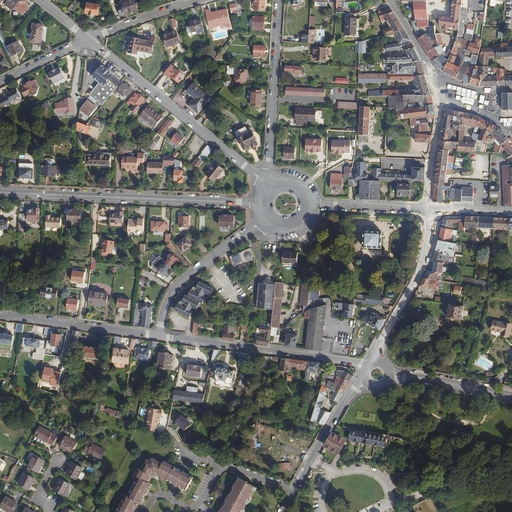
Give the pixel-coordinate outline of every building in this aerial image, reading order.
[(28,4),(22,0),(6,0),(5,3),(6,3),(3,7),(10,13),(14,8),(22,14),(24,11),(25,11),(29,7),(26,5),(28,4)] [(138,10),(134,0),(131,0),(123,3),(124,7),(123,7),(126,14),(138,10)] [(265,11),(265,0),(254,0),(254,10),(265,11)] [(511,76),(510,76),(510,73),(507,73),(506,69),(504,69),(489,66),(489,56),(496,57),(496,58),(511,56),(511,46),(509,47),(509,43),(502,43),(503,38),(491,38),(491,44),(495,44),(502,45),(502,48),(483,48),(481,54),(481,55),(479,72),(478,72),(478,64),(477,63),(478,57),(473,54),(472,58),(466,56),(468,51),(473,52),(474,52),(479,54),(481,45),(482,32),(480,32),(478,45),(471,43),(464,40),(461,39),(458,38),(458,34),(462,35),(464,28),(460,27),(461,22),(464,23),(468,23),(469,11),(469,10),(462,9),(462,0),(453,0),(452,12),(452,16),(440,15),(440,26),(432,26),(429,25),(429,20),(428,17),(426,0),(396,0),(396,1),(414,1),(420,0),(422,23),(418,23),(418,20),(416,21),(412,22),(413,26),(418,35),(419,27),(427,27),(429,27),(433,42),(428,34),(428,33),(419,38),(427,52),(432,61),(438,67),(444,71),(457,78),(471,83),(481,86),(484,86),(499,86),(505,85),(511,85),(511,76)] [(422,23),(420,0),(414,1),(416,21),(418,20),(418,23),(422,23)] [(98,15),(99,5),(88,4),(86,14),(98,15)] [(239,15),(236,4),(230,6),(232,16),(239,15)] [(380,16),(393,11),(390,7),(379,11),(380,16)] [(231,21),(227,10),(211,14),(210,9),(205,11),(210,27),(231,21)] [(393,11),(380,16),(381,20),(381,21),(384,20),(388,19),(392,27),(384,30),(385,36),(394,33),(396,32),(405,30),(393,11)] [(264,29),(265,17),(254,16),(253,32),(263,33),(263,29),(264,29)] [(203,29),(200,19),(196,20),(195,19),(189,20),(190,25),(188,26),(189,30),(191,30),(192,32),(203,29)] [(358,38),(360,20),(346,19),(345,37),(358,38)] [(41,42),(43,24),(32,23),(30,41),(41,42)] [(473,35),(474,27),(475,24),(468,23),(467,26),(466,33),(464,40),(471,43),(473,35)] [(411,40),(405,30),(396,32),(399,41),(400,43),(400,44),(411,40)] [(181,43),(178,32),(165,36),(168,47),(181,43)] [(152,53),(155,42),(140,40),(141,39),(131,37),(128,52),(138,54),(139,51),(152,53)] [(23,51),(18,42),(8,47),(13,56),(23,51)] [(265,57),(265,46),(255,46),(254,56),(265,57)] [(325,61),(326,48),(313,47),(313,52),(316,52),(316,54),(315,61),(325,61)] [(424,132),(428,132),(427,126),(421,126),(421,125),(428,125),(428,120),(421,120),(421,125),(417,125),(416,119),(416,117),(423,116),(429,115),(429,119),(434,118),(435,114),(434,105),(431,95),(426,80),(425,75),(421,60),(414,47),(406,50),(409,57),(385,58),(385,63),(388,63),(388,74),(359,74),(358,83),(385,83),(385,80),(415,81),(417,85),(418,89),(416,89),(414,90),(390,91),(389,90),(387,90),(368,92),(368,97),(389,96),(389,108),(396,109),(397,111),(398,120),(410,118),(411,127),(417,127),(417,134),(416,134),(416,142),(430,143),(431,136),(422,135),(422,132),(424,132)] [(218,56),(217,57),(215,51),(212,52),(214,60),(216,58),(218,60),(221,56),(219,54),(218,56)] [(206,59),(214,60),(212,52),(211,52),(212,57),(210,57),(206,57),(206,59)] [(115,89),(121,82),(112,76),(113,75),(98,63),(90,74),(99,82),(89,94),(102,105),(112,92),(115,89)] [(183,76),(171,66),(164,75),(169,79),(171,77),(179,83),(182,79),(181,78),(183,76)] [(247,82),(247,68),(237,68),(237,66),(228,66),(227,74),(237,74),(236,81),(247,82)] [(65,78),(60,67),(48,73),(54,83),(65,78)] [(36,96),(39,87),(35,79),(32,81),(31,83),(29,84),(27,83),(23,85),(24,87),(20,89),(25,97),(26,96),(28,95),(29,96),(32,94),(36,96)] [(123,84),(121,82),(115,89),(118,92),(121,95),(123,93),(127,96),(132,89),(126,84),(125,85),(123,84)] [(198,114),(211,98),(193,83),(187,91),(195,98),(188,106),(198,114)] [(286,87),(285,95),(324,97),(325,89),(286,87)] [(13,100),(21,96),(16,88),(6,93),(7,95),(4,96),(0,98),(0,99),(4,107),(14,102),(13,100)] [(262,107),(263,91),(253,90),(252,106),(262,107)] [(146,100),(139,94),(137,95),(135,93),(127,103),(130,105),(131,103),(134,105),(136,103),(141,107),(146,100)] [(507,112),(509,112),(511,112),(511,110),(511,109),(511,93),(503,93),(503,110),(507,110),(507,112)] [(75,113),(74,99),(69,98),(59,103),(55,103),(56,112),(60,114),(75,113)] [(90,117),(97,108),(88,101),(80,110),(82,111),(88,116),(90,117)] [(155,127),(163,118),(148,106),(140,116),(155,127)] [(369,136),(370,107),(369,107),(365,107),(360,107),(358,142),(366,142),(366,136),(369,136)] [(455,201),(463,202),(463,200),(473,201),(474,188),(463,188),(463,189),(453,188),(450,186),(446,186),(446,178),(447,173),(453,174),(455,156),(449,155),(450,151),(453,151),(453,148),(455,148),(455,149),(458,150),(458,151),(476,152),(477,143),(465,142),(463,141),(464,139),(465,127),(475,129),(472,138),(477,139),(487,142),(489,143),(490,142),(493,142),(495,141),(496,142),(500,147),(500,148),(498,153),(504,155),(507,158),(511,155),(511,142),(503,131),(497,126),(478,116),(470,114),(446,109),(440,149),(436,177),(435,186),(434,202),(443,203),(443,202),(443,190),(448,190),(448,196),(450,199),(455,199),(455,201)] [(316,111),(296,110),(295,120),(296,120),(296,125),(305,125),(306,121),(315,121),(316,111)] [(99,128),(100,128),(102,128),(104,123),(101,123),(102,122),(101,122),(102,119),(95,117),(94,119),(93,119),(91,125),(99,128)] [(162,136),(173,122),(169,119),(158,133),(162,136)] [(166,131),(169,133),(180,122),(177,119),(166,131)] [(88,133),(91,127),(88,126),(89,124),(87,123),(86,125),(78,122),(77,130),(85,133),(86,132),(88,133)] [(248,133),(245,127),(235,132),(238,138),(248,133)] [(257,142),(252,132),(248,134),(248,133),(238,138),(244,150),(252,146),(252,147),(254,148),(258,146),(258,145),(256,142),(257,142)] [(185,138),(177,133),(171,141),(178,147),(185,138)] [(322,140),(306,139),(306,152),(311,152),(312,153),(316,153),(316,152),(322,152),(322,140)] [(486,152),(487,142),(477,139),(477,143),(476,152),(486,152)] [(351,141),(332,140),(331,154),(336,154),(336,155),(342,155),(342,154),(345,154),(345,153),(351,153),(351,141)] [(154,149),(157,143),(150,141),(148,147),(154,149)] [(496,142),(492,153),(497,153),(498,153),(500,148),(500,147),(496,142)] [(208,156),(213,149),(208,145),(203,152),(208,156)] [(294,159),(295,149),(284,148),(284,158),(294,159)] [(204,160),(208,156),(203,152),(199,156),(204,160)] [(112,162),(112,153),(99,153),(99,155),(87,155),(87,163),(100,164),(100,162),(112,162)] [(138,164),(138,161),(140,161),(140,162),(144,162),(145,154),(138,154),(138,157),(122,156),(122,166),(127,166),(127,168),(132,168),(138,168),(138,164)] [(175,166),(175,159),(163,154),(163,164),(164,164),(164,166),(175,166)] [(198,168),(204,160),(199,156),(192,165),(198,168)] [(56,176),(56,166),(54,166),(54,159),(46,159),(46,166),(42,165),(42,176),(56,176)] [(183,176),(183,171),(178,171),(179,165),(184,166),(185,163),(175,159),(175,166),(175,176),(174,181),(179,181),(179,183),(183,183),(183,176)] [(511,189),(511,186),(511,185),(511,160),(509,162),(509,165),(503,166),(505,205),(505,206),(511,206),(511,189)] [(214,182),(224,169),(214,162),(205,174),(214,182)] [(355,173),(355,180),(349,180),(349,186),(353,187),(353,185),(356,185),(356,180),(361,180),(360,185),(358,187),(358,191),(360,192),(360,199),(379,200),(379,181),(401,182),(407,182),(425,183),(425,182),(425,168),(413,168),(413,175),(381,174),(381,169),(374,168),(373,181),(368,181),(369,174),(364,174),(364,170),(367,170),(367,163),(365,163),(365,162),(358,162),(358,166),(357,168),(358,169),(358,174),(355,173)] [(164,166),(164,164),(163,164),(148,163),(148,173),(163,174),(164,166)] [(349,179),(352,167),(345,167),(345,174),(344,174),(344,179),(349,179)] [(33,179),(34,169),(19,169),(19,178),(33,179)] [(342,190),(343,174),(332,174),(331,189),(342,190)] [(411,195),(411,185),(407,185),(401,185),(399,185),(398,197),(404,197),(404,195),(411,195)] [(499,197),(499,187),(491,186),(490,197),(499,197)] [(39,222),(40,209),(35,209),(35,210),(29,210),(28,221),(39,222)] [(123,221),(124,210),(118,209),(118,212),(110,211),(110,220),(123,221)] [(82,217),(83,215),(83,212),(82,210),(69,210),(68,222),(81,222),(82,217)] [(52,215),(46,215),(46,227),(51,227),(61,228),(62,218),(52,217),(52,215)] [(236,229),(237,216),(224,215),(224,217),(220,217),(220,226),(223,226),(223,228),(233,228),(236,229)] [(188,227),(189,217),(180,217),(179,227),(188,227)] [(511,218),(509,219),(478,217),(446,217),(443,220),(437,251),(436,251),(433,262),(435,262),(433,272),(428,271),(425,278),(420,287),(437,290),(439,280),(433,279),(433,276),(437,277),(438,273),(442,273),(442,271),(443,267),(444,264),(447,264),(449,257),(450,257),(452,257),(453,257),(455,243),(451,242),(447,242),(448,240),(451,240),(453,234),(457,235),(457,232),(459,233),(459,232),(459,230),(457,230),(457,231),(452,230),(454,224),(459,224),(460,227),(461,227),(465,228),(476,228),(476,232),(478,232),(478,228),(482,229),(509,230),(511,230),(511,218)] [(8,229),(9,221),(4,220),(0,219),(0,229),(4,230),(4,229),(8,229)] [(134,220),(128,220),(128,232),(135,232),(138,230),(139,231),(143,231),(144,220),(138,219),(138,221),(134,221),(134,220)] [(167,229),(167,225),(165,224),(165,223),(152,222),(152,230),(165,231),(165,229),(167,229)] [(381,249),(382,233),(371,232),(371,228),(365,228),(365,232),(364,232),(363,248),(381,249)] [(478,237),(478,233),(482,233),(482,229),(478,228),(478,232),(476,232),(476,228),(475,235),(473,235),(472,244),(477,244),(477,241),(478,237)] [(182,252),(193,244),(187,236),(176,245),(182,252)] [(112,254),(114,242),(103,239),(102,245),(103,245),(102,251),(102,254),(108,256),(108,253),(112,254)] [(255,257),(251,248),(250,248),(241,251),(241,252),(240,253),(239,253),(231,256),(230,257),(234,265),(235,266),(245,261),(247,262),(252,260),(253,261),(255,260),(255,259),(255,257)] [(298,264),(298,253),(283,252),(283,263),(298,264)] [(179,260),(175,256),(174,257),(170,253),(163,260),(169,265),(173,261),(175,264),(179,260)] [(169,265),(163,260),(159,264),(158,262),(155,265),(157,266),(156,267),(160,271),(163,268),(165,269),(169,265)] [(342,276),(340,274),(341,274),(339,272),(340,271),(340,270),(339,269),(338,269),(337,270),(333,266),(332,266),(330,265),(328,265),(327,267),(327,269),(329,271),(328,271),(332,275),(331,276),(331,277),(332,278),(334,278),(335,277),(336,279),(337,278),(338,279),(340,279),(342,278),(342,276)] [(84,272),(72,270),(70,281),(82,283),(84,272)] [(441,276),(442,273),(438,273),(437,277),(433,276),(433,279),(439,280),(442,281),(443,276),(441,276)] [(480,281),(475,280),(475,279),(461,276),(460,284),(465,285),(466,285),(479,287),(480,281)] [(273,309),(276,285),(274,285),(275,284),(273,284),(274,282),(272,282),(272,280),(271,280),(271,279),(270,279),(270,278),(268,278),(266,278),(264,278),(264,279),(263,279),(263,281),(261,281),(261,282),(259,282),(257,301),(256,308),(273,309)] [(489,289),(489,283),(480,281),(479,287),(489,289)] [(203,304),(206,298),(208,299),(213,290),(200,282),(197,288),(195,292),(193,290),(189,297),(187,296),(184,302),(182,305),(180,304),(176,311),(190,318),(193,312),(195,313),(201,303),(203,304)] [(279,327),(284,284),(276,283),(276,285),(273,309),(272,323),(271,327),(277,327),(279,327)] [(310,287),(310,285),(303,284),(302,286),(300,305),(303,306),(303,305),(308,305),(309,300),(310,287)] [(455,285),(453,293),(460,295),(462,286),(455,285)] [(342,288),(318,287),(317,297),(342,298),(342,288)] [(56,298),(57,290),(43,288),(41,296),(56,298)] [(81,298),(82,290),(71,289),(70,296),(81,298)] [(106,309),(108,294),(91,292),(90,304),(94,305),(94,307),(106,309)] [(385,301),(385,300),(385,298),(367,295),(366,300),(364,300),(364,304),(370,305),(374,305),(374,304),(387,306),(386,309),(391,312),(394,307),(391,306),(390,306),(389,306),(388,306),(387,305),(386,304),(385,303),(385,301)] [(79,298),(68,297),(67,308),(71,309),(71,310),(78,311),(79,298)] [(129,309),(130,300),(118,298),(117,307),(129,309)] [(364,304),(364,300),(354,299),(354,305),(337,302),(334,303),(334,305),(338,305),(338,309),(344,310),(343,316),(352,317),(354,305),(354,304),(355,303),(356,302),(357,302),(358,302),(364,304)] [(152,311),(153,306),(140,304),(139,310),(143,310),(142,325),(141,326),(149,328),(150,323),(150,320),(151,311),(152,311)] [(462,320),(464,306),(450,304),(448,318),(462,320)] [(320,351),(326,305),(310,309),(309,319),(305,349),(320,351)] [(380,331),(386,320),(383,318),(374,312),(372,313),(368,319),(366,318),(364,321),(380,331)] [(510,337),(511,327),(511,325),(495,321),(492,331),(502,333),(502,335),(510,337)] [(234,340),(236,329),(237,330),(238,327),(225,325),(223,338),(223,340),(234,342),(234,340)] [(271,334),(272,328),(271,328),(268,328),(261,327),(261,331),(266,332),(265,336),(264,335),(264,336),(264,338),(261,337),(258,337),(257,345),(269,346),(270,344),(271,334)] [(80,331),(68,330),(66,339),(67,339),(66,345),(70,346),(71,342),(78,343),(80,331)] [(0,343),(12,345),(14,335),(0,334),(0,343)] [(60,347),(62,335),(52,334),(51,341),(51,343),(51,346),(60,347)] [(296,347),(297,335),(287,334),(285,346),(296,347)] [(119,337),(115,336),(113,344),(118,345),(118,344),(120,345),(122,338),(119,337)] [(43,348),(45,340),(41,340),(41,339),(28,337),(27,338),(23,338),(22,346),(26,346),(26,347),(39,348),(43,348)] [(98,359),(99,348),(84,346),(83,357),(98,359)] [(149,360),(150,350),(136,348),(135,359),(149,360)] [(129,363),(130,351),(115,349),(114,361),(129,363)] [(170,369),(173,355),(169,354),(165,353),(159,352),(156,366),(170,369)] [(247,368),(251,358),(252,354),(247,354),(244,364),(243,366),(247,368)] [(288,370),(289,359),(282,358),(280,371),(281,371),(286,372),(286,373),(288,374),(288,370)] [(306,370),(307,362),(289,359),(288,370),(291,371),(291,366),(298,367),(297,369),(306,370)] [(318,373),(319,363),(307,362),(306,370),(305,380),(308,381),(309,382),(311,372),(318,373)] [(200,377),(202,366),(188,364),(187,375),(200,377)] [(45,366),(43,381),(51,383),(51,385),(60,386),(62,371),(54,370),(54,367),(45,366)] [(231,384),(234,370),(228,369),(229,369),(222,367),(222,368),(217,367),(215,378),(215,379),(216,380),(217,380),(218,381),(219,380),(219,379),(220,379),(221,380),(225,381),(225,383),(231,384)] [(353,376),(345,371),(336,370),(336,369),(332,368),(332,369),(330,375),(337,376),(342,377),(349,382),(353,376)] [(337,402),(349,382),(342,377),(337,376),(336,380),(337,380),(335,383),(329,381),(327,387),(328,388),(334,391),(330,399),(337,402)] [(202,403),(204,394),(197,393),(197,388),(187,386),(186,392),(175,390),(173,399),(202,403)] [(320,410),(326,392),(320,390),(316,404),(311,421),(315,422),(324,425),(331,413),(320,410)] [(159,409),(150,408),(147,422),(148,422),(147,428),(156,431),(157,424),(158,424),(159,416),(161,416),(162,410),(160,409),(159,409)] [(181,414),(174,423),(180,427),(181,426),(184,430),(192,424),(187,418),(181,414)] [(51,445),(57,435),(41,426),(36,436),(51,445)] [(384,446),(385,438),(366,434),(366,431),(358,430),(357,433),(352,432),(351,440),(384,446)] [(338,453),(344,441),(333,434),(326,446),(338,453)] [(71,453),(77,442),(66,436),(61,446),(71,453)] [(258,439),(249,437),(247,446),(257,448),(258,444),(257,443),(258,439)] [(100,460),(105,451),(90,442),(85,452),(100,460)] [(38,472),(45,461),(34,455),(29,466),(38,472)] [(133,511),(134,511),(133,511),(133,510),(134,509),(136,508),(139,504),(141,505),(144,500),(143,497),(143,496),(144,496),(145,496),(146,495),(146,494),(147,494),(147,493),(146,493),(146,492),(147,491),(147,490),(149,490),(152,485),(148,483),(152,476),(153,476),(154,476),(154,477),(155,476),(156,476),(156,475),(156,474),(157,474),(157,475),(158,476),(162,478),(165,478),(169,481),(170,482),(173,484),(173,483),(176,484),(177,483),(178,484),(178,485),(179,486),(179,487),(182,489),(183,489),(187,490),(194,478),(185,473),(184,475),(179,473),(180,471),(178,470),(164,461),(162,464),(153,459),(150,463),(146,461),(141,470),(140,469),(138,472),(136,473),(134,475),(136,476),(138,477),(137,479),(135,480),(128,492),(126,492),(124,495),(125,496),(124,498),(122,499),(115,510),(116,511),(115,511),(133,511)] [(77,479),(83,468),(73,462),(67,473),(77,479)] [(29,490),(36,479),(25,473),(19,484),(29,490)] [(64,495),(70,484),(60,479),(54,489),(64,495)] [(254,490),(255,487),(240,480),(239,482),(237,483),(234,488),(234,490),(232,495),(229,495),(226,501),(227,503),(224,507),(222,508),(219,511),(240,511),(242,510),(244,510),(247,504),(247,502),(249,498),(251,497),(254,492),(254,490)] [(9,511),(12,511),(18,503),(6,496),(1,507),(9,511)] [(439,511),(432,497),(413,506),(415,511),(439,511)]
